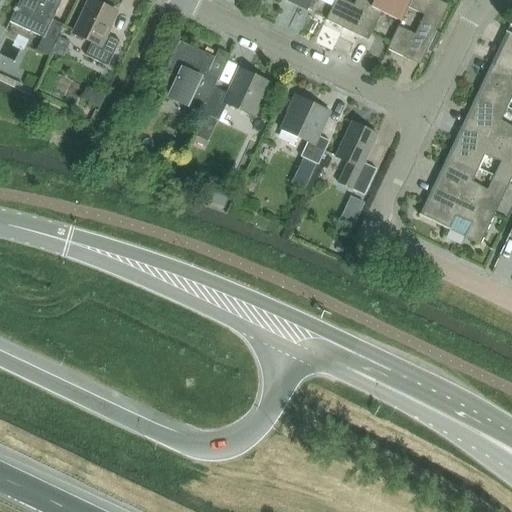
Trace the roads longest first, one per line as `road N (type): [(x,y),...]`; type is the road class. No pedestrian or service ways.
road 1 (motorway): [(313,342),(253,427),(199,447),(0,357)]
road 2 (unclassified): [(425,134),(179,0)]
road 3 (tertiary): [(67,242),(313,342)]
road 4 (unclassified): [(511,287),(385,224),(425,134)]
road 5 (primary): [(478,426),(313,342)]
road 6 (residential): [(425,134),(490,0)]
